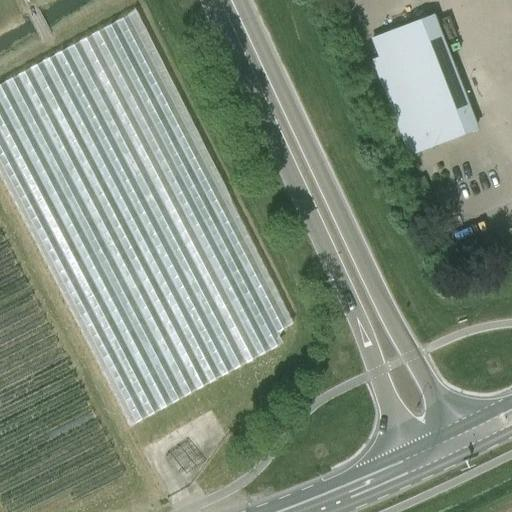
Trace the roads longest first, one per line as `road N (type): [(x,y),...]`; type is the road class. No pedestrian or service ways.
road 1 (primary): [(205,0),(415,465)]
road 2 (primary): [(457,445),(386,316),(237,0)]
road 3 (primary): [(299,511),(415,465)]
